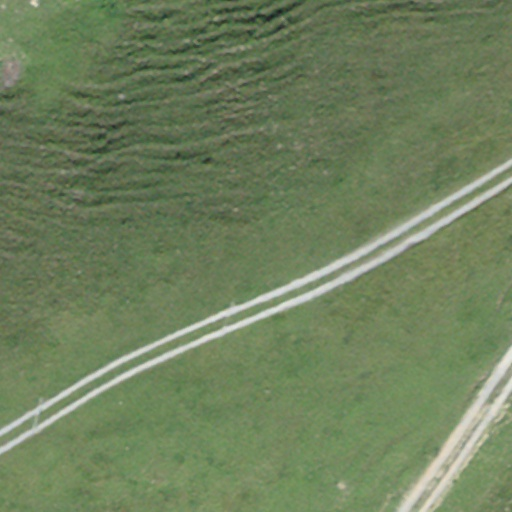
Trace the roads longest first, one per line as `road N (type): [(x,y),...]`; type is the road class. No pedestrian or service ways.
road 1 (track): [(0,431),(37,420),(511,169)]
road 2 (track): [(511,373),(414,511)]
